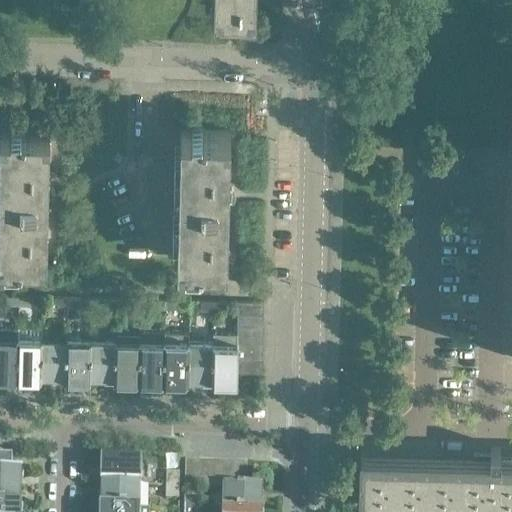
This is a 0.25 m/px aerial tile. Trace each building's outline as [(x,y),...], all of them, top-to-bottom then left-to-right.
[(51,197),(51,184),(49,184),(50,126),(0,124),(0,126),(1,126),(1,127),(1,138),(0,138),(0,176),(0,177),(0,179),(0,254),(5,255),(5,261),(19,261),(19,255),(47,256),(49,197),(51,197)] [(178,257),(178,258),(178,259),(185,259),(185,265),(199,265),(199,259),(228,260),(229,202),(232,202),(232,189),(229,189),(231,130),(181,129),(181,131),(182,131),(181,131),(182,131),(182,143),(175,142),(174,181),(181,181),(180,187),(180,200),(180,206),(173,206),(173,230),(179,231),(179,239),(179,241),(179,257),(178,257)] [(19,304),(19,295),(6,295),(6,304),(19,304)] [(32,296),(19,295),(19,304),(31,305),(32,296)] [(67,305),(68,297),(55,296),(55,305),(67,305)] [(80,297),(68,297),(67,305),(80,306),(80,297)] [(116,307),(116,298),(104,298),(103,306),(116,307)] [(129,298),(116,298),(116,307),(129,307),(129,298)] [(165,308),(165,299),(153,299),(152,308),(165,308)] [(178,299),(165,299),(165,308),(178,308),(178,299)] [(214,309),(214,300),(201,300),(201,309),(214,309)] [(227,301),(214,300),(214,309),(226,309),(227,301)] [(238,301),(238,314),(263,314),(263,313),(262,313),(263,304),(264,304),(264,302),(238,301)] [(263,315),(263,314),(238,314),(238,325),(263,326),(263,325),(262,325),(262,315),(263,315)] [(263,326),(238,325),(237,333),(237,336),(263,337),(263,336),(262,336),(262,326),(263,326)] [(163,379),(165,331),(140,331),(140,341),(139,378),(162,379),(163,379)] [(188,379),(189,343),(189,332),(165,331),(163,379),(187,379),(187,380),(188,380),(188,379)] [(237,359),(238,347),(238,344),(237,344),(237,336),(237,333),(214,332),(213,343),(212,380),(235,381),(237,381),(237,372),(237,359)] [(263,338),(263,337),(237,336),(237,344),(238,344),(238,347),(262,348),(262,347),(262,338),(263,338)] [(17,375),(18,338),(0,337),(0,374),(16,375),(17,375)] [(42,376),(43,339),(18,338),(17,375),(40,376),(42,376)] [(66,376),(67,339),(43,339),(42,376),(65,376),(65,377),(66,377),(66,376)] [(90,377),(91,340),(67,339),(66,376),(89,377),(90,377)] [(115,377),(116,341),(91,340),(90,377),(113,377),(113,378),(115,378),(115,377)] [(139,378),(140,341),(116,341),(115,377),(138,378),(139,379),(139,378)] [(212,380),(213,343),(189,343),(188,379),(211,380),(212,380)] [(262,349),(262,348),(238,347),(237,359),(262,360),(262,359),(261,359),(261,349),(262,349)] [(262,360),(237,359),(237,372),(262,372),(262,370),(261,370),(261,360),(262,360)] [(361,455),(359,505),(511,509),(511,448),(490,448),(490,459),(361,455)] [(12,455),(0,454),(0,481),(5,481),(5,477),(19,478),(23,478),(23,472),(16,472),(17,467),(12,467),(12,455)] [(102,470),(102,484),(140,485),(141,461),(101,460),(101,461),(100,461),(100,470),(102,470)] [(197,487),(198,462),(197,462),(187,462),(185,462),(185,487),(197,487)] [(209,488),(210,462),(209,462),(199,462),(198,462),(197,487),(209,488)] [(222,488),(222,463),(221,463),(211,462),(210,462),(209,488),(222,488)] [(234,488),(234,463),(233,463),(223,463),(222,463),(222,488),(223,488),(234,488)] [(235,463),(234,463),(234,488),(246,489),(246,488),(247,463),(245,463),(235,463)] [(167,475),(166,487),(179,487),(179,475),(167,475)] [(23,478),(19,478),(5,477),(5,481),(0,481),(0,505),(20,506),(21,483),(22,483),(23,478)] [(140,485),(102,484),(100,484),(100,486),(99,494),(102,494),(101,508),(140,509),(140,485)] [(178,500),(179,487),(166,487),(166,499),(178,500)] [(263,488),(246,488),(246,489),(234,488),(223,488),(222,511),(238,511),(261,511),(261,498),(264,498),(264,490),(263,490),(263,488)] [(185,499),(184,511),(191,511),(196,511),(197,500),(185,499)]
